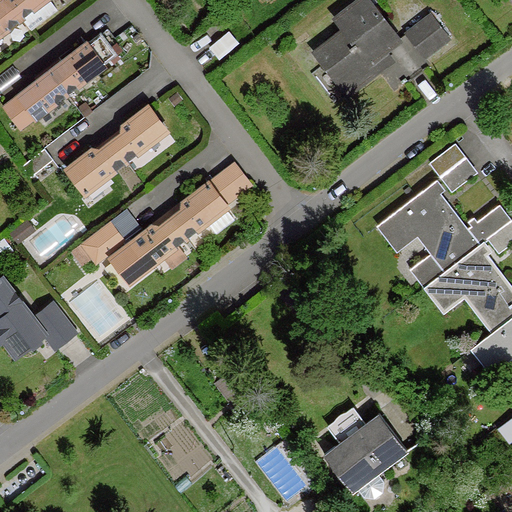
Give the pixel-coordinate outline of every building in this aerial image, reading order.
[(0,0),(0,38),(49,0),(0,0)] [(340,24),(310,47),(346,94),(395,58),(387,48),(402,37),(374,0),(347,0),(331,12),(340,24)] [(431,9),(404,29),(425,56),(451,36),(431,9)] [(90,40),(4,106),(23,131),(110,65),(90,40)] [(173,131),(151,102),(67,168),(89,197),(173,131)] [(477,169),(455,140),(430,160),(452,189),(477,169)] [(54,159),(45,148),(24,166),(33,177),(54,159)] [(255,185),(236,162),(112,258),(133,286),(234,208),(231,203),(255,185)] [(445,187),(437,177),(377,222),(397,249),(417,234),(430,251),(410,266),(444,311),(464,296),(490,330),(470,345),(490,372),(511,356),(511,358),(511,283),(488,252),(492,249),(485,240),(489,237),(499,251),(511,240),(511,216),(511,217),(500,202),(477,219),(474,215),(468,219),(471,223),(468,226),(440,190),(445,187)] [(29,220),(12,233),(19,243),(36,230),(29,220)] [(128,241),(112,220),(82,244),(97,264),(128,241)] [(36,315),(5,275),(0,278),(0,337),(17,361),(47,339),(56,351),(80,333),(55,301),(36,315)] [(377,408),(321,450),(352,490),(407,449),(377,408)] [(263,453),(288,497),(316,480),(291,437),(263,453)]
